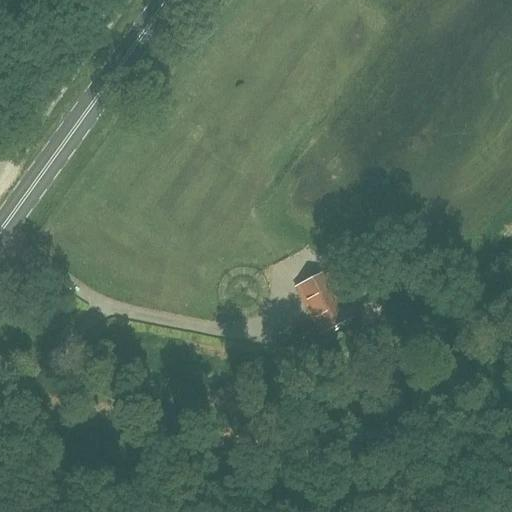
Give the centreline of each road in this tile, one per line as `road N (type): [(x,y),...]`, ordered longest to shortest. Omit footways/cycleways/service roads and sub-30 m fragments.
road 1 (track): [(0,412),(38,372),(145,402),(249,413),(337,403),(511,350)]
road 2 (primary): [(0,229),(166,0)]
road 3 (unclassified): [(0,163),(118,0)]
